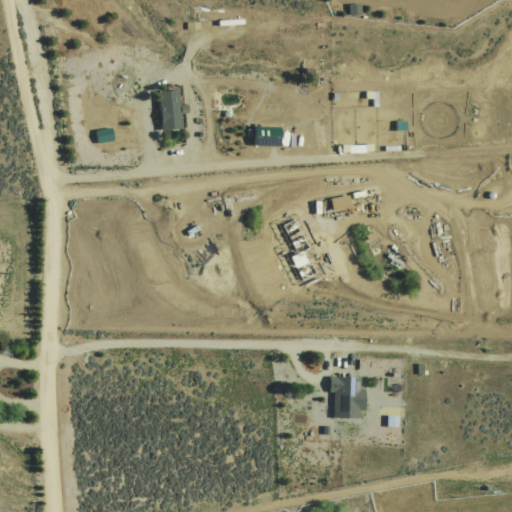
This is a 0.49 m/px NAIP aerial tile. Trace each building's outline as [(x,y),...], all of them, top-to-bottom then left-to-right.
[(342,3),(356,1),(358,13),(344,16),(342,3)] [(156,92),(168,91),(168,86),(180,85),(182,113),(178,113),(179,127),(159,129),(156,92)] [(252,145),(277,145),(278,127),(252,126),(252,145)] [(328,196),(330,209),(348,206),(346,193),(328,196)] [(327,376),(358,379),(357,390),(364,391),(362,411),(357,410),(356,419),(328,417),(331,393),(326,392),(327,376)]
